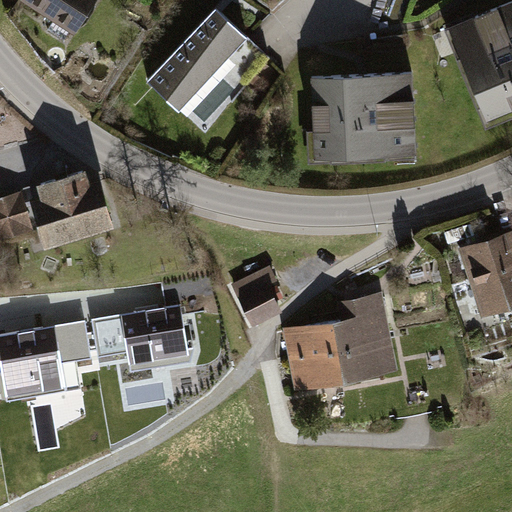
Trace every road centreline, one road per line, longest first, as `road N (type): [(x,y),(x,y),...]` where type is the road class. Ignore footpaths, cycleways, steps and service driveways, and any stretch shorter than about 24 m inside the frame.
road 1 (tertiary): [(0,60),(94,142),(199,195),(281,212),(366,212),(411,207),(511,173)]
road 2 (track): [(12,511),(194,416),(264,344)]
road 3 (unclassified): [(158,294),(0,311)]
